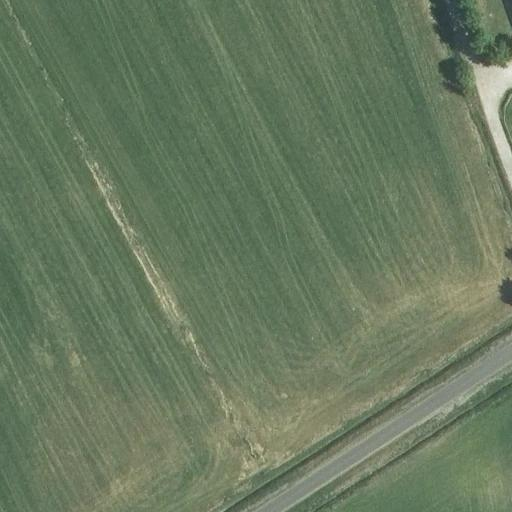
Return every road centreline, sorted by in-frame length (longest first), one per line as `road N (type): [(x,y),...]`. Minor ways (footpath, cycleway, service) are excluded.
road 1 (unclassified): [(260,511),(511,351)]
road 2 (track): [(511,183),(444,0)]
